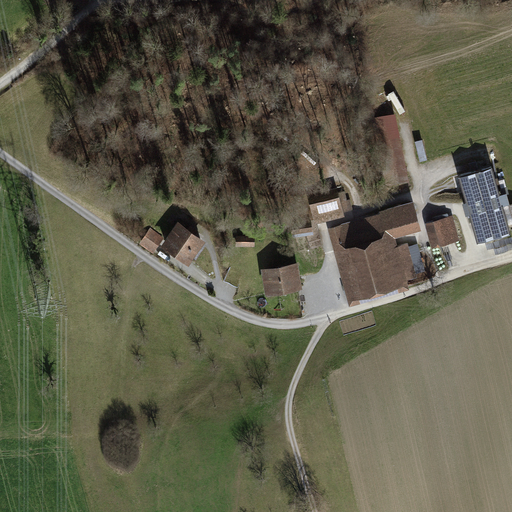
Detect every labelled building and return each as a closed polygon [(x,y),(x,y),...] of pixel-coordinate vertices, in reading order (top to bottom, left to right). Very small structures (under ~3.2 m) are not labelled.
[(394,116),(374,119),(386,182),(407,178),(394,116)] [(470,213),(478,242),(509,233),(491,166),(460,174),(468,203),(464,204),(467,214),(470,213)] [(316,220),(342,214),(341,210),(346,209),(345,207),(348,207),(348,203),(344,204),(343,197),(338,198),(336,189),(323,193),(321,185),(308,188),(316,220)] [(342,249),(355,295),(388,286),(389,291),(401,288),(398,278),(416,273),(416,272),(409,248),(408,243),(389,248),(386,236),(418,227),(412,204),(370,216),(370,217),(331,228),(338,251),(342,249)] [(195,229),(182,220),(166,243),(188,259),(201,240),(192,234),(195,229)] [(294,231),(311,228),(310,220),(292,223),(294,231)] [(432,244),(455,238),(450,220),(427,226),(432,244)] [(141,241),(154,250),(163,238),(150,229),(141,241)] [(253,244),(254,237),(237,236),(237,244),(253,244)] [(417,246),(409,248),(416,272),(423,270),(417,246)] [(297,264),(266,269),(269,288),(297,283),(295,273),(298,272),(297,264)] [(224,280),(237,287),(244,273),(230,267),(224,280)]
